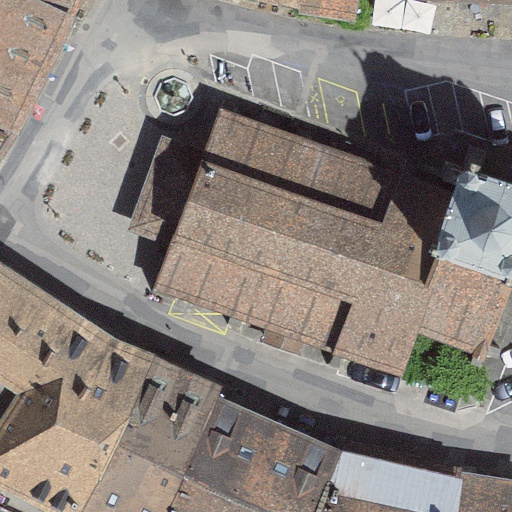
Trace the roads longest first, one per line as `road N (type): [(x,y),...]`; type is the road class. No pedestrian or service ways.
road 1 (residential): [(495,452),(392,426),(182,342),(0,248)]
road 2 (residential): [(102,3),(511,72)]
road 3 (residential): [(0,185),(102,3)]
